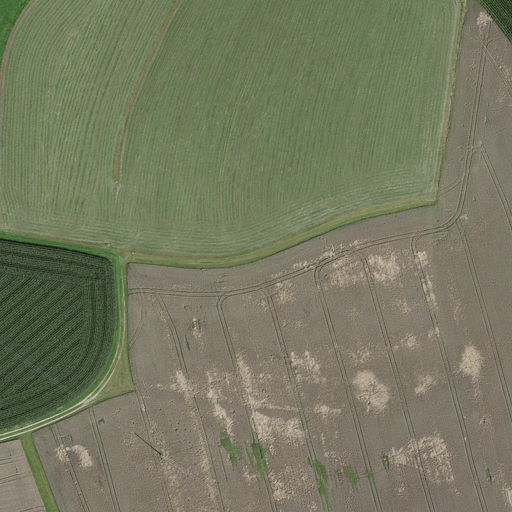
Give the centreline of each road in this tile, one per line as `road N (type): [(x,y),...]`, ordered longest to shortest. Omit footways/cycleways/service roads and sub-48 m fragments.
road 1 (track): [(113,252),(122,327),(101,386),(59,416),(0,437)]
road 2 (track): [(86,402),(143,392),(228,404)]
